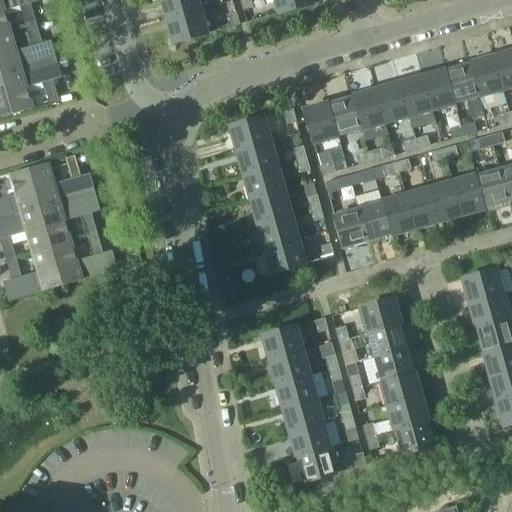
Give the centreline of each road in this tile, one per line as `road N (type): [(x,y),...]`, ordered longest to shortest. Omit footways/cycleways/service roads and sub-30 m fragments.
road 1 (unclassified): [(231,511),(172,153),(178,115)]
road 2 (unclassified): [(178,115),(204,89),(369,43)]
road 3 (residential): [(132,266),(90,122)]
road 4 (unclassified): [(369,43),(511,2)]
road 5 (residential): [(90,122),(55,0)]
